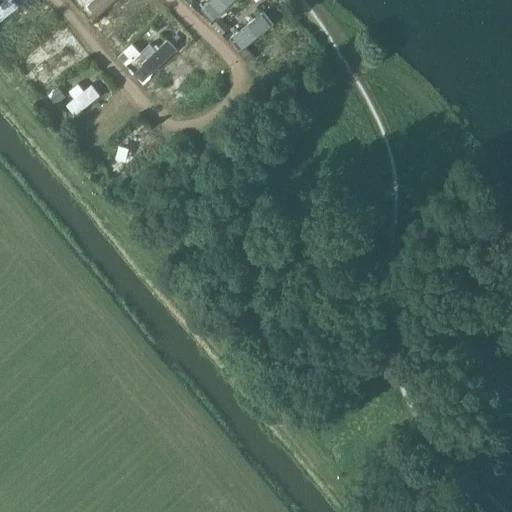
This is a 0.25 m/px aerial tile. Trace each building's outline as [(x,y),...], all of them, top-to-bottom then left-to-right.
[(4,0),(1,3),(0,2),(0,21),(25,0),(4,0)] [(97,17),(115,0),(87,0),(89,2),(86,5),(97,17)] [(212,20),(233,0),(208,0),(200,8),(212,20)] [(156,13),(144,1),(111,33),(113,36),(105,44),(116,56),(125,48),(122,45),(156,13)] [(19,27),(30,18),(23,9),(11,18),(19,27)] [(239,50),(274,23),(264,10),(229,37),(239,50)] [(103,29),(112,21),(105,14),(97,21),(103,29)] [(221,34),(230,26),(222,17),(213,25),(221,34)] [(13,31),(4,20),(0,22),(0,29),(6,37),(13,31)] [(50,32),(42,22),(25,35),(20,29),(8,38),(22,55),(50,32)] [(56,48),(49,38),(37,47),(45,57),(56,48)] [(142,81),(178,48),(168,38),(155,50),(149,43),(140,51),(146,58),(141,63),(143,65),(134,73),(142,81)] [(303,49),(295,39),(260,68),(268,78),(303,49)] [(126,66),(141,53),(131,43),(117,56),(126,66)] [(255,56),(246,46),(240,52),(249,62),(255,56)] [(77,62),(67,50),(45,67),(41,63),(34,69),(37,73),(33,76),(43,89),(77,62)] [(176,73),(188,63),(180,54),(169,64),(176,73)] [(33,68),(24,58),(15,65),(23,76),(33,68)] [(212,78),(201,65),(183,81),(179,76),(169,85),(173,90),(168,94),(179,106),(212,78)] [(157,90),(167,82),(159,72),(149,81),(157,90)] [(100,95),(91,83),(83,90),(78,83),(68,90),(74,98),(66,104),(75,115),(100,95)] [(66,96),(58,86),(48,94),(56,104),(66,96)] [(110,116),(84,137),(92,147),(118,126),(110,116)] [(135,139),(148,128),(140,119),(128,130),(135,139)] [(161,154),(152,143),(135,156),(129,149),(118,157),(124,165),(118,170),(127,182),(161,154)] [(112,158),(104,148),(96,154),(105,165),(112,158)]
